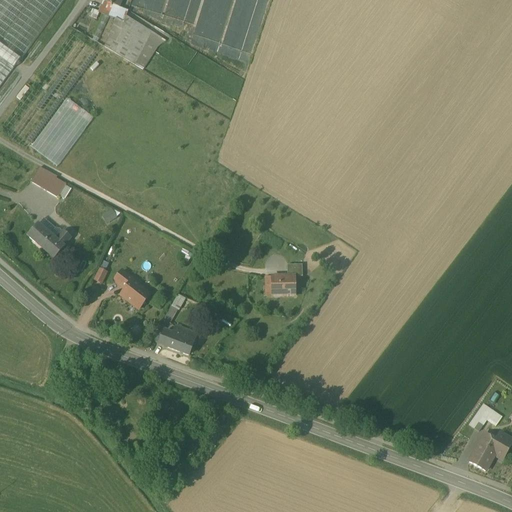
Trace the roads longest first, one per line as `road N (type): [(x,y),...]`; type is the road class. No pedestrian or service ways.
road 1 (secondary): [(0,277),(92,346),(511,504)]
road 2 (residential): [(0,113),(86,0)]
